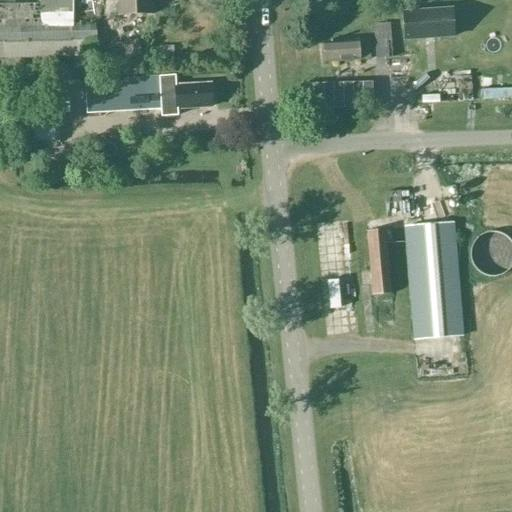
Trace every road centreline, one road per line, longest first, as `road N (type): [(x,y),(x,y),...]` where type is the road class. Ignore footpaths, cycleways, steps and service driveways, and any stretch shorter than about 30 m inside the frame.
road 1 (tertiary): [(311,511),(271,153)]
road 2 (unclassified): [(511,139),(271,153)]
road 3 (tertiary): [(271,153),(264,0)]
